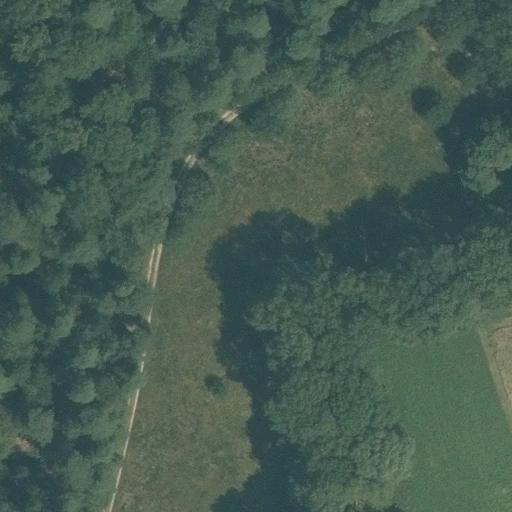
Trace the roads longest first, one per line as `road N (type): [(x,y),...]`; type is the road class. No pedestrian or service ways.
road 1 (track): [(462,0),(301,75),(209,133),(185,169),(159,243),(104,511)]
road 2 (track): [(159,243),(60,0)]
